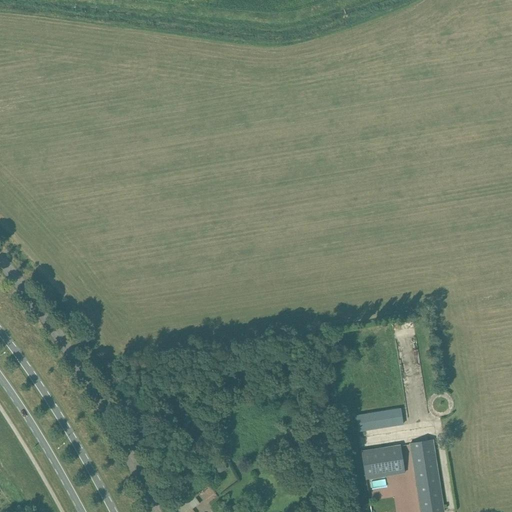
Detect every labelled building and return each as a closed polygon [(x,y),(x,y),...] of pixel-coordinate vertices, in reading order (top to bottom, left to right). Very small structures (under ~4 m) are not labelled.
[(401,409),(356,415),(359,431),(403,424),(401,409)] [(410,444),(420,511),(443,511),(433,440),(410,444)] [(400,445),(361,451),(366,479),(404,473),(400,445)] [(215,465),(220,473),(227,469),(222,460),(215,465)] [(194,496),(186,502),(192,509),(200,504),(194,496)]
